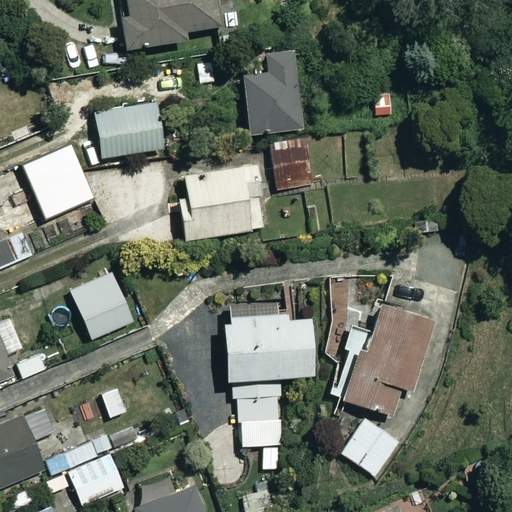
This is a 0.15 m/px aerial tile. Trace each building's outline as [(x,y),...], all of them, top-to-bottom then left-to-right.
[(224,28),(219,0),(128,0),(132,18),(123,19),(128,52),(188,42),(187,34),(224,28)] [(296,52),(267,56),(270,75),(244,78),(251,135),(305,129),(296,52)] [(164,152),(160,106),(98,112),(102,158),(164,152)] [(306,135),(267,140),(273,188),(312,183),(306,135)] [(90,196),(66,141),(18,162),(40,215),(90,196)] [(251,160),(177,171),(179,194),(172,194),(179,237),(260,224),(251,160)] [(0,237),(0,263),(28,252),(19,230),(0,237)] [(107,269),(64,287),(86,336),(128,318),(107,269)] [(53,274),(19,289),(26,306),(60,291),(53,274)] [(281,304),(232,304),(232,325),(225,325),(225,386),(230,386),(230,400),(238,400),(240,447),(258,447),(258,472),(276,473),(276,448),(280,448),(281,422),(277,422),(278,399),(283,400),(283,384),(304,385),(304,380),(318,380),(318,321),(291,321),(291,313),(281,313),(281,304)] [(431,323),(383,306),(366,355),(359,353),(343,400),(389,416),(399,387),(408,390),(431,323)] [(127,413),(118,389),(101,396),(110,419),(127,413)] [(0,487),(47,467),(23,414),(0,424),(0,487)] [(398,443),(364,419),(340,454),(374,477),(398,443)] [(113,456),(70,474),(84,509),(127,491),(113,456)] [(175,495),(169,480),(140,491),(145,506),(136,510),(136,511),(209,511),(200,486),(175,495)] [(273,511),(272,493),(241,495),(242,511),(273,511)]
